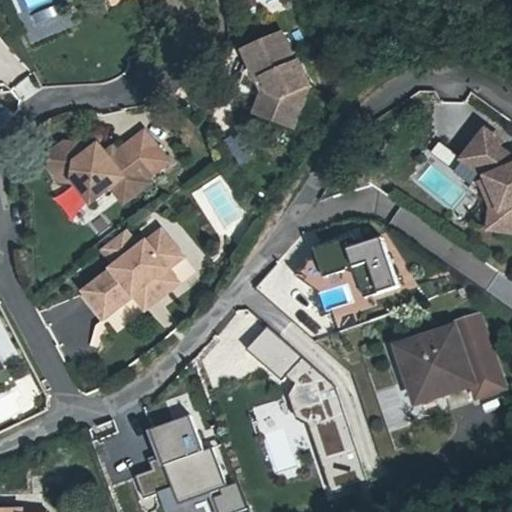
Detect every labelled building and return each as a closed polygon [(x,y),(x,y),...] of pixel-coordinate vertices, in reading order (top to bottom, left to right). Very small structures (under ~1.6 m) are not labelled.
[(302,96),(314,92),(303,69),(300,70),(286,40),(248,58),(262,89),(268,86),(274,99),(265,103),(259,119),(278,126),(285,124),(286,119),(302,124),(307,108),(302,96)] [(22,100),(37,89),(28,77),(13,88),(22,100)] [(302,96),(307,108),(314,92),(302,96)] [(285,124),(278,126),(298,134),(302,124),(286,119),(285,124)] [(511,155),(505,145),(486,130),(464,159),(490,179),(480,183),(492,207),(491,231),(511,233),(511,155)] [(114,165),(110,160),(103,151),(94,158),(89,151),(68,149),(57,158),(54,175),(64,186),(78,188),(95,210),(116,194),(128,209),(153,190),(150,186),(172,168),(148,138),(121,159),(114,165)] [(110,160),(114,165),(121,159),(117,154),(110,160)] [(227,176),(196,187),(214,237),(245,225),(227,176)] [(405,287),(387,240),(365,244),(358,236),(319,248),(300,277),(322,292),(333,277),(353,271),(365,276),(373,303),(405,287)] [(159,260),(174,249),(165,237),(150,249),(159,260)] [(159,260),(150,249),(143,254),(129,238),(107,256),(120,273),(88,298),(109,325),(139,301),(150,292),(162,306),(182,290),(171,276),(186,264),(174,249),(159,260)] [(90,270),(99,282),(115,268),(106,257),(90,270)] [(150,292),(139,301),(150,316),(162,306),(150,292)] [(448,336),(395,356),(417,408),(470,388),(475,400),(502,390),(471,317),(445,326),(448,336)] [(334,495),(369,483),(336,389),(297,359),(264,328),(244,350),(278,381),(284,373),(288,377),(286,378),(296,386),(290,398),(298,422),(310,427),(334,495)] [(0,375),(11,369),(6,361),(0,364),(0,375)] [(222,493),(224,497),(216,500),(220,511),(247,511),(250,511),(225,446),(206,453),(193,418),(154,433),(164,460),(153,465),(156,473),(139,479),(148,502),(176,491),(183,508),(222,493)]
